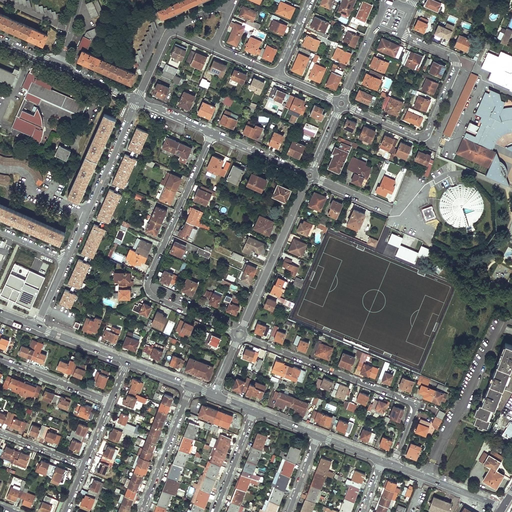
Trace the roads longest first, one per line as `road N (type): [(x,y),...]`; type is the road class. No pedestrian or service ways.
road 1 (residential): [(211,134),(146,288),(239,335)]
road 2 (residential): [(392,464),(415,401),(239,335)]
road 3 (residential): [(341,103),(413,135),(428,131),(455,59),(400,33)]
road 4 (residential): [(239,335),(309,174)]
road 5 (residential): [(66,260),(137,101)]
road 6 (residential): [(141,511),(191,386)]
